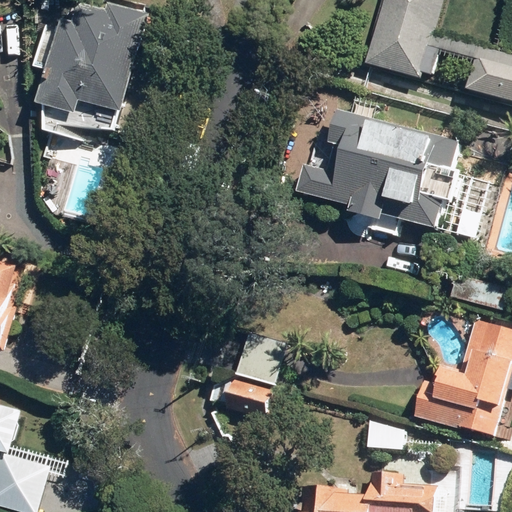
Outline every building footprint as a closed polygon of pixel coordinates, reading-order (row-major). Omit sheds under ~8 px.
[(96,4),(95,7),(63,0),(46,0),(37,39),(40,39),(33,70),(50,74),(43,108),(48,110),(43,128),(117,133),(121,117),(129,119),(152,16),(96,4)] [(511,23),(511,54),(437,35),(439,28),(445,0),(387,0),(368,71),(433,88),(441,56),(472,64),(463,96),(511,108),(511,0),(507,22),(511,23)] [(338,131),(324,127),(306,197),(352,209),(345,234),(370,241),(373,230),(398,237),(402,222),(438,232),(444,210),(456,214),(467,172),(459,170),(466,144),(343,112),(338,131)] [(117,189),(60,176),(54,203),(111,216),(117,189)] [(0,355),(1,355),(8,357),(21,308),(18,307),(22,291),(18,290),(24,270),(2,264),(1,268),(0,267),(0,355)] [(511,329),(473,320),(462,366),(441,361),(434,389),(428,387),(421,419),(500,438),(511,393),(511,329)] [(246,335),(235,376),(281,389),(292,347),(246,335)] [(278,395),(216,380),(210,405),(273,419),(278,395)] [(0,455),(12,458),(21,425),(24,413),(0,407),(0,455)] [(41,511),(53,468),(14,458),(11,470),(0,466),(0,508),(15,511),(41,511)] [(437,511),(439,490),(407,488),(408,477),(375,475),(374,498),(351,496),(351,492),(307,489),(305,511),(437,511)]
